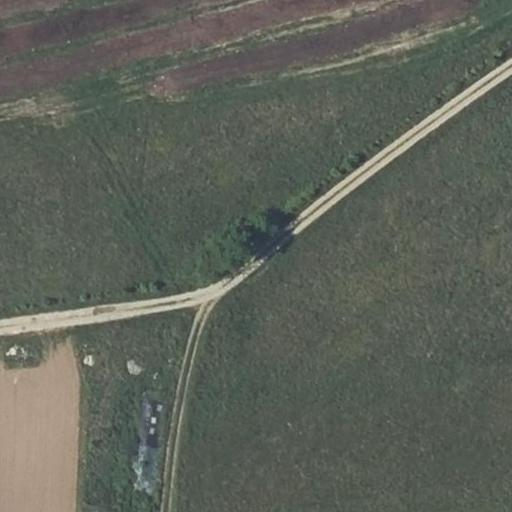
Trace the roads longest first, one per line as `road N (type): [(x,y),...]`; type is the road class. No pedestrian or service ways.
road 1 (track): [(0,321),(215,292),(511,72)]
road 2 (track): [(215,292),(182,386),(166,511)]
